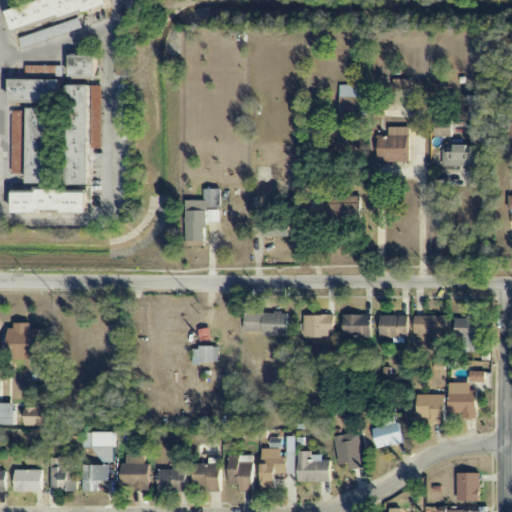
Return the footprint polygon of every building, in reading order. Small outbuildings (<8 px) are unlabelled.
[(39,0),(7,8),(12,31),(109,7),(107,0),(39,0)] [(96,55),(71,55),(71,77),(96,77),(96,55)] [(26,79),(62,80),(63,67),(27,66),(26,79)] [(61,79),(11,79),(11,102),(61,102),(61,79)] [(382,91),(410,91),(410,80),(382,81),(382,91)] [(91,184),(90,85),(68,85),(68,184),(91,184)] [(339,85),(339,120),(363,120),(364,86),(339,85)] [(102,86),(93,86),(94,149),(103,149),(102,86)] [(487,96),(469,96),(470,120),(488,120),(487,96)] [(52,107),(29,107),(29,183),(52,183),(52,107)] [(13,174),(24,174),(24,111),(13,112),(13,174)] [(435,137),(452,137),(452,119),(435,120),(435,137)] [(409,128),(389,127),(389,139),(378,139),(377,162),(408,163),(409,128)] [(443,167),(478,167),(479,146),(443,145),(443,167)] [(14,214),(89,214),(89,188),(14,188),(14,214)] [(220,190),(204,190),(205,201),(187,201),(187,242),(206,242),(206,223),(220,223),(220,190)] [(329,218),(360,219),(361,197),(330,196),(329,218)] [(245,334),(287,335),(288,314),(246,313),(245,334)] [(371,315),(344,316),(344,337),(372,337),(371,315)] [(304,316),(304,338),(334,337),(334,316),(304,316)] [(381,338),(408,339),(408,316),(381,316),(381,338)] [(447,317),(415,316),(414,334),(447,335),(447,317)] [(484,338),(485,318),(455,317),(455,339),(463,339),(462,351),(478,351),(478,338),(484,338)] [(40,360),(40,330),(31,330),(31,324),(11,324),(11,360),(40,360)] [(212,336),(201,336),(201,350),(192,350),(192,364),(219,363),(219,347),(213,347),(212,336)] [(470,383),(486,383),(486,372),(471,372),(470,383)] [(478,391),(470,391),(471,384),(450,384),(449,414),(464,414),(464,419),(477,420),(478,391)] [(418,396),(418,418),(431,418),(431,424),(446,424),(445,395),(418,396)] [(0,425),(15,426),(16,404),(0,403),(0,425)] [(25,426),(49,426),(49,408),(26,408),(25,426)] [(378,450),(404,443),(399,422),(373,429),(378,450)] [(114,433),(87,433),(88,448),(97,448),(98,463),(115,463),(114,433)] [(339,466),(351,464),(352,470),(364,469),(360,433),(335,436),(339,466)] [(262,491),(276,491),(276,474),(296,475),(296,455),(282,455),(282,449),(263,449),(262,491)] [(52,492),(79,491),(78,450),(68,451),(68,457),(51,458),(52,492)] [(331,461),(323,461),(323,456),(313,456),(313,452),(298,452),(299,482),(331,482),(331,461)] [(150,492),(149,464),(145,464),(144,456),(126,456),(126,464),(122,464),(123,486),(135,486),(136,492),(150,492)] [(254,493),(254,456),(230,456),(230,486),(241,486),(241,493),(254,493)] [(222,459),(209,458),(209,464),(194,464),(194,486),(208,487),(208,492),(221,493),(222,459)] [(110,466),(84,465),(83,493),(94,493),(94,482),(109,482),(110,466)] [(15,492),(42,493),(43,471),(16,470),(15,492)] [(159,492),(187,493),(187,470),(159,470),(159,492)] [(458,502),(480,502),(480,473),(458,474),(458,502)]
